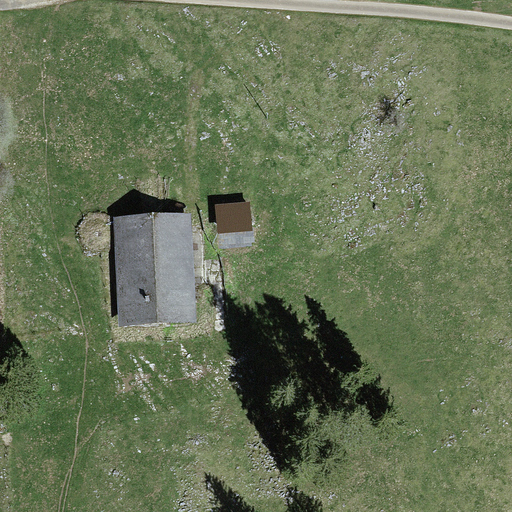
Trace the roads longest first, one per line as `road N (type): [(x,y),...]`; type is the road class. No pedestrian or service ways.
road 1 (track): [(300,5),(240,38),(198,99),(210,335)]
road 2 (unclassified): [(511,24),(220,0)]
